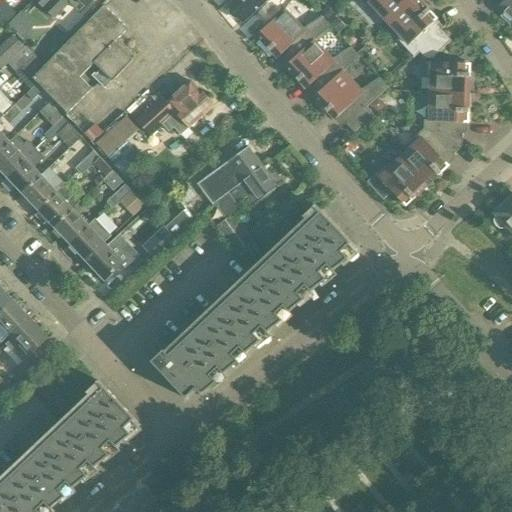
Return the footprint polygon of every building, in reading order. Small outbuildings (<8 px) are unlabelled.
[(2,0),(0,2),(0,18),(6,25),(17,14),(2,0)] [(91,0),(34,0),(44,9),(47,6),(57,16),(70,2),(80,12),(86,5),(86,6),(91,0)] [(100,28),(74,53),(92,71),(91,73),(111,93),(148,57),(150,59),(170,39),(150,19),(153,16),(136,0),(128,0),(109,19),(104,13),(95,22),(100,28)] [(239,19),(243,23),(268,0),(230,0),(226,5),(230,9),(230,13),(231,17),(235,19),(239,19)] [(371,0),(369,3),(389,24),(415,0),(371,0)] [(414,41),(423,50),(442,32),(434,23),(438,19),(419,0),(415,0),(389,24),(409,46),(414,41)] [(511,0),(503,0),(497,8),(511,21),(511,0)] [(326,6),(320,12),(328,21),(335,14),(326,6)] [(22,10),(11,23),(25,35),(36,22),(22,10)] [(281,55),(289,64),(314,41),(315,42),(331,27),(322,17),(303,29),(285,10),(256,37),(277,59),(281,55)] [(337,18),(330,24),(339,33),(345,27),(337,18)] [(423,50),(420,52),(426,59),(432,59),(451,41),(442,32),(423,50)] [(310,86),(318,95),(343,72),(359,57),(350,48),(331,59),(315,42),(314,41),(289,64),(285,68),(306,90),(310,86)] [(23,67),(34,78),(46,66),(25,46),(8,64),(17,73),(23,67)] [(431,63),(431,93),(470,93),(471,64),(469,64),(431,63)] [(338,117),(347,126),(367,108),(388,88),(379,78),(361,91),(343,72),(318,95),(314,98),(334,120),(338,117)] [(169,103),(178,113),(163,126),(169,133),(174,128),(181,136),(190,128),(216,105),(202,91),(201,92),(192,81),(169,103)] [(32,101),(44,90),(39,84),(27,95),(32,101)] [(424,121),(424,130),(463,147),(463,124),(469,124),(470,93),(431,93),(430,121),(424,121)] [(151,137),(178,113),(164,97),(134,124),(140,132),(136,135),(140,139),(147,133),(151,137)] [(370,106),(377,114),(386,106),(378,98),(370,106)] [(367,108),(347,126),(356,135),(375,117),(367,108)] [(109,160),(127,143),(136,135),(140,132),(134,124),(127,117),(96,144),(109,160)] [(63,118),(52,127),(55,130),(57,129),(61,132),(69,124),(63,118)] [(55,130),(52,127),(45,135),(51,141),(61,132),(57,129),(55,130)] [(422,138),(401,158),(428,187),(450,166),(446,162),(463,147),(424,130),(435,136),(427,143),(422,138)] [(0,152),(17,137),(16,135),(9,141),(0,131),(0,152)] [(0,152),(0,168),(7,176),(36,149),(28,141),(24,144),(17,137),(0,152)] [(127,143),(109,160),(125,177),(143,161),(127,143)] [(207,187),(218,201),(228,193),(264,167),(249,148),(219,170),(228,181),(223,185),(218,179),(207,187)] [(7,176),(24,194),(42,176),(34,168),(44,158),(36,149),(7,176)] [(94,151),(84,161),(86,164),(89,162),(92,165),(93,164),(100,158),(94,151)] [(103,181),(104,182),(114,172),(100,158),(93,164),(106,178),(103,181)] [(428,187),(401,158),(379,178),(377,176),(368,184),(382,200),(391,191),(405,206),(406,207),(428,187)] [(83,174),(92,165),(89,162),(86,164),(84,161),(76,167),(83,174)] [(278,187),(264,167),(228,193),(218,201),(214,204),(228,222),(249,206),(250,207),(278,187)] [(42,176),(24,194),(39,210),(57,192),(64,185),(49,169),(42,176)] [(114,172),(104,182),(114,192),(123,182),(114,172)] [(173,194),(184,207),(200,193),(189,180),(173,194)] [(39,210),(56,227),(74,210),(73,209),(80,201),(64,185),(57,192),(39,210)] [(125,185),(115,195),(118,198),(120,196),(124,199),(132,192),(125,185)] [(118,198),(115,195),(107,202),(114,209),(120,203),(132,217),(145,206),(132,192),(124,199),(120,196),(118,198)] [(511,198),(496,214),(497,215),(495,218),(495,222),(496,226),(500,228),(504,229),(508,227),(511,231),(511,198)] [(351,244),(314,205),(302,217),(309,223),(212,315),(207,310),(151,363),(180,394),(183,397),(186,400),(194,392),(201,398),(217,385),(209,377),(216,371),(223,378),(239,365),(231,356),(238,350),(245,357),(261,344),(253,336),(260,329),(267,336),(283,323),(276,315),(282,308),(289,315),(305,302),(298,294),(305,287),(311,294),(327,281),(320,273),(327,266),(333,273),(349,260),(342,252),(351,244)] [(56,227),(70,243),(95,219),(88,225),(74,210),(56,227)] [(146,245),(155,255),(192,221),(183,211),(146,245)] [(70,243),(87,261),(105,243),(112,236),(95,219),(70,243)] [(239,258),(257,245),(237,219),(220,231),(239,258)] [(105,243),(87,261),(107,282),(125,264),(115,254),(122,247),(114,239),(108,246),(105,243)] [(0,313),(13,301),(0,286),(0,313)] [(0,313),(0,323),(11,335),(29,318),(13,301),(0,313)] [(29,318),(11,335),(13,338),(6,344),(22,362),(30,355),(30,356),(49,339),(29,318)] [(0,395),(11,385),(2,375),(0,377),(0,376),(0,395)] [(134,420),(98,381),(86,393),(92,399),(0,486),(0,511),(37,511),(44,505),(51,511),(67,499),(59,491),(66,484),(73,491),(89,478),(81,470),(88,463),(95,470),(111,457),(103,449),(110,442),(117,449),(133,436),(126,428),(134,420)]
